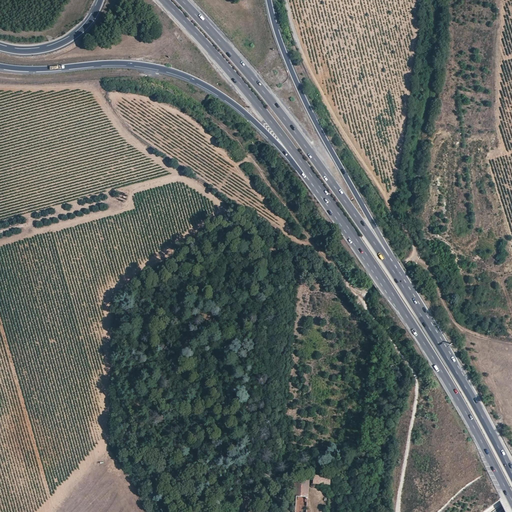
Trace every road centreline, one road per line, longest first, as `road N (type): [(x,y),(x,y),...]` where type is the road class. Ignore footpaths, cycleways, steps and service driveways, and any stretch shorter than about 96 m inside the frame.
road 1 (track): [(366,297),(314,245),(248,154),(177,89),(139,76),(0,84)]
road 2 (trunk): [(312,175),(425,342),(511,500)]
road 3 (motorway): [(0,64),(119,60),(177,69),(228,97),(312,175)]
road 4 (trunk): [(392,270),(273,101),(179,0)]
road 5 (motorway): [(392,270),(298,87),(268,0)]
road 6 (track): [(286,0),(309,69),(420,260)]
road 7 (track): [(376,288),(367,304),(417,383),(399,511)]
road 8 (trunk): [(511,475),(392,270)]
road 9 (trunk): [(166,0),(312,175)]
road 10 (track): [(420,260),(460,328),(511,341)]
road 11 (motorway): [(98,0),(84,25),(58,44),(0,47)]
